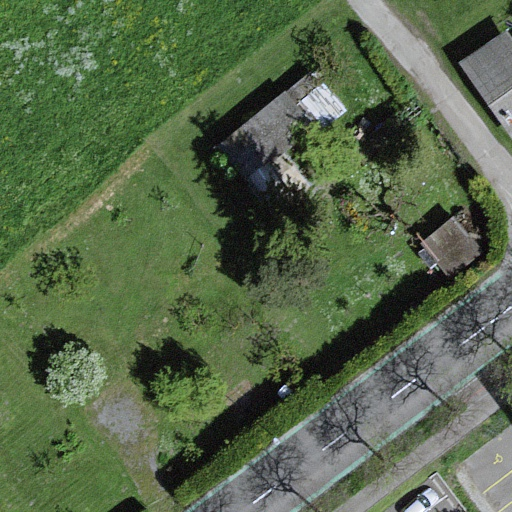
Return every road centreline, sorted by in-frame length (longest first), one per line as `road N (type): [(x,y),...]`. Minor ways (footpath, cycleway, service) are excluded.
road 1 (secondary): [(247,511),(511,312)]
road 2 (unclassified): [(363,0),(511,181)]
